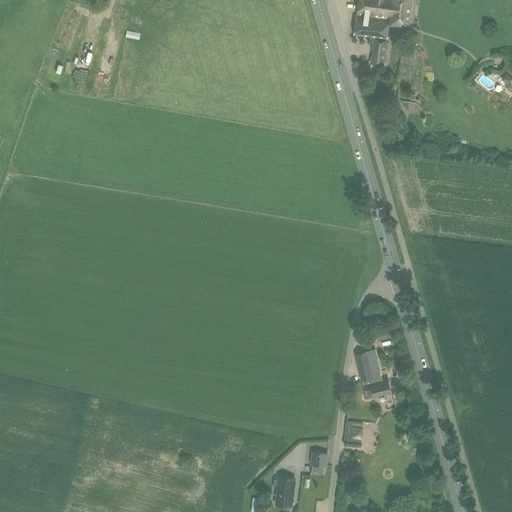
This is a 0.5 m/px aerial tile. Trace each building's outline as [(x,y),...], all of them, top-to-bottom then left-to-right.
[(372,63),(383,64),(387,39),(389,23),(408,25),(411,0),(358,0),(354,35),(376,37),(372,63)] [(511,76),(507,72),(502,78),(508,84),(511,78),(511,76)] [(356,354),(366,397),(391,391),(389,379),(383,380),(381,371),(378,371),(373,350),(356,354)] [(351,437),(363,438),(364,427),(352,426),(351,437)] [(312,463),(327,464),(328,452),(313,451),(312,463)] [(296,477),(279,475),(275,505),(292,507),(296,477)] [(346,503),(353,503),(354,493),(347,492),(346,503)]
